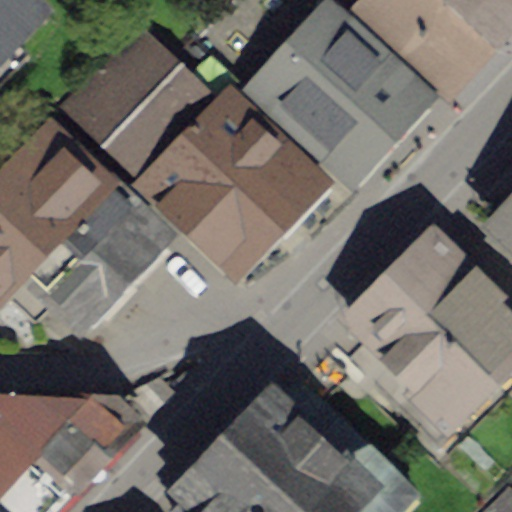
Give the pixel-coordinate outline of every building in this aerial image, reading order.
[(13,0),(0,0),(0,81),(48,35),(13,0)] [(342,0),(339,0),(257,85),(352,176),(436,90),(342,0)] [(342,0),(436,90),(481,44),(435,0),(342,0)] [(511,0),(435,0),(481,44),(511,12),(511,0)] [(132,30),(69,92),(140,164),(203,102),(132,30)] [(138,181),(221,263),(301,183),(219,101),(138,181)] [(39,117),(0,155),(0,287),(2,285),(32,316),(60,289),(88,317),(163,242),(39,117)] [(511,341),(511,312),(442,241),(342,339),(426,425),(511,341)] [(395,511),(415,494),(303,378),(162,511),(395,511)] [(10,390),(0,401),(0,511),(42,511),(133,420),(116,405),(23,399),(10,390)] [(511,511),(511,487),(508,483),(478,511),(511,511)]
